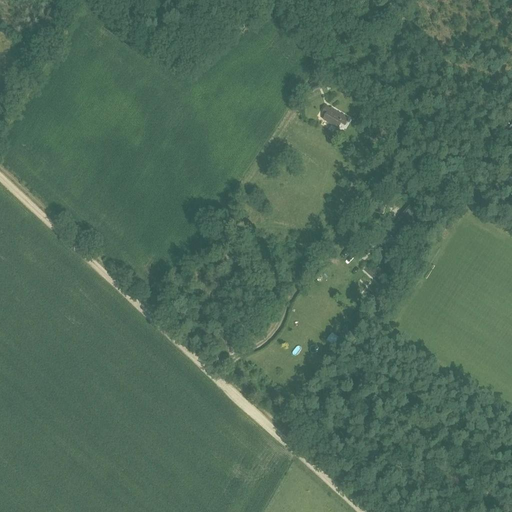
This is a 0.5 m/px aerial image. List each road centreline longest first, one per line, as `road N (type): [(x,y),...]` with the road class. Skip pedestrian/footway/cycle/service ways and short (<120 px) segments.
road 1 (track): [(0,174),(295,449)]
road 2 (unknown): [(217,368),(256,347),(300,283),(345,239),(372,226)]
